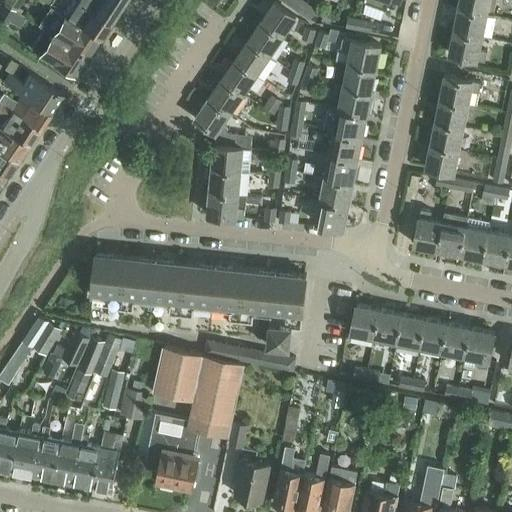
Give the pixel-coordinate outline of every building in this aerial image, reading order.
[(53,0),(5,0),(4,3),(16,10),(23,0),(40,0),(50,6),(53,0)] [(72,0),(64,14),(100,38),(111,22),(76,0),(72,0)] [(76,0),(111,22),(125,0),(76,0)] [(210,0),(228,12),(235,0),(210,0)] [(284,0),(299,10),(305,2),(302,0),(284,0)] [(363,0),(387,8),(390,0),(401,4),(402,0),(363,0)] [(460,0),(459,7),(488,13),(490,0),(460,0)] [(275,1),(263,18),(285,35),(298,16),(275,1)] [(305,2),(299,10),(310,18),(316,10),(305,2)] [(3,6),(0,12),(0,20),(8,24),(15,12),(3,6)] [(459,7),(454,30),(483,37),(488,13),(459,7)] [(325,11),(322,20),(331,23),(334,14),(325,11)] [(51,33),(88,57),(100,38),(64,14),(51,33)] [(349,17),(347,27),(359,29),(360,19),(349,17)] [(263,18),(250,38),(272,54),(285,35),(263,18)] [(360,19),(359,29),(371,31),(373,22),(360,19)] [(302,38),(313,42),(317,29),(306,25),(302,38)] [(31,48),(38,53),(75,77),(88,57),(51,33),(43,28),(31,48)] [(315,44),(326,48),(331,33),(320,29),(315,44)] [(481,49),(483,37),(454,30),(449,53),(487,61),(489,50),(481,49)] [(351,50),(348,65),(377,69),(382,45),(343,37),(341,48),(351,50)] [(238,55),(260,72),(266,76),(278,58),(272,54),(250,38),(238,55)] [(238,55),(224,75),(246,93),(260,72),(238,55)] [(296,57),(292,68),(303,72),(306,61),(296,57)] [(308,63),(304,75),(316,79),(319,67),(308,63)] [(348,65),(344,87),(373,89),(377,69),(348,65)] [(299,83),(303,72),(292,68),(288,79),(299,83)] [(22,93),(21,94),(50,113),(63,94),(29,71),(23,81),(9,72),(3,81),(22,93)] [(445,74),(440,97),(470,104),(471,102),(478,104),(483,81),(445,74)] [(224,75),(209,97),(232,112),(246,93),(224,75)] [(316,79),(304,75),(300,87),(312,91),(316,79)] [(344,87),(339,107),(368,113),(373,89),(344,87)] [(0,96),(0,101),(0,102),(40,128),(50,113),(21,94),(16,101),(3,92),(0,96)] [(268,101),(264,106),(273,113),(280,103),(282,101),(273,94),(268,101)] [(216,131),(215,142),(238,144),(239,133),(228,132),(228,127),(224,124),(232,112),(209,97),(196,117),(216,131)] [(440,97),(436,120),(466,127),(470,104),(440,97)] [(296,99),(293,123),(304,125),(308,101),(296,99)] [(0,113),(6,118),(1,125),(1,126),(29,145),(40,128),(0,102),(0,113)] [(280,103),(278,116),(290,118),(292,105),(280,103)] [(325,129),(335,131),(363,136),(368,113),(339,107),(329,106),(325,129)] [(288,130),(290,118),(278,116),(277,128),(288,130)] [(436,120),(431,143),(458,149),(461,149),(466,127),(436,120)] [(291,135),(302,137),(304,125),(293,123),(291,135)] [(511,124),(505,123),(503,133),(511,134),(511,124)] [(0,149),(18,161),(29,145),(1,126),(1,125),(0,124),(0,149)] [(335,131),(329,158),(358,162),(363,136),(335,131)] [(511,134),(503,133),(500,144),(511,146),(511,144),(511,134)] [(275,136),(273,150),(285,152),(287,138),(275,136)] [(215,143),(213,167),(243,170),(245,147),(238,146),(215,143)] [(431,143),(426,167),(456,173),(461,149),(458,149),(431,143)] [(500,144),(498,155),(509,157),(511,146),(500,144)] [(0,173),(6,178),(18,161),(0,149),(0,173)] [(498,155),(496,167),(507,169),(509,157),(498,155)] [(288,156),(286,169),(298,170),(299,158),(288,156)] [(329,158),(325,181),(353,184),(358,162),(329,158)] [(272,161),(271,173),(281,175),(283,162),(272,161)] [(213,167),(210,193),(240,195),(241,193),(248,193),(250,170),(243,170),(213,167)] [(496,167),(493,179),(504,182),(507,169),(496,167)] [(286,169),(285,181),(296,183),(298,170),(286,169)] [(269,186),(280,187),(281,175),(271,173),(269,186)] [(436,184),(450,187),(453,177),(438,174),(436,184)] [(453,177),(450,187),(473,192),(476,182),(453,177)] [(325,181),(320,205),(349,207),(353,184),(325,181)] [(482,194),(497,197),(500,185),(485,182),(482,194)] [(500,185),(497,197),(509,200),(511,188),(500,185)] [(210,193),(208,214),(246,218),(247,207),(239,207),(240,195),(210,193)] [(320,205),(316,222),(345,228),(349,207),(320,205)] [(267,206),(266,220),(275,221),(277,207),(267,206)] [(415,244),(437,249),(443,219),(431,216),(433,209),(422,206),(415,244)] [(282,209),(280,221),(290,222),(291,211),(282,209)] [(443,219),(437,249),(461,253),(468,216),(445,211),(443,219)] [(468,216),(461,253),(484,258),(490,228),(491,221),(468,216)] [(511,232),(490,228),(484,258),(506,262),(511,236),(511,232)] [(292,327),(301,327),(302,328),(307,274),(277,271),(277,268),(276,268),(276,271),(217,265),(217,262),(216,262),(216,264),(157,258),(158,256),(157,256),(156,258),(96,252),(91,297),(110,299),(110,308),(134,310),(134,302),(170,305),(169,314),(193,316),(194,308),(230,312),(229,320),(253,322),(254,314),(271,316),(268,345),(290,348),(292,327)] [(357,303),(352,328),(351,333),(353,333),(351,339),(372,344),(374,337),(382,308),(357,303)] [(382,308),(374,337),(398,342),(406,313),(382,308)] [(406,313),(398,342),(397,349),(420,354),(422,347),(427,317),(406,313)] [(427,317),(422,347),(443,351),(449,322),(427,317)] [(31,332),(38,336),(33,344),(48,353),(64,328),(48,318),(47,321),(44,325),(38,321),(31,332)] [(449,322),(443,351),(467,356),(473,326),(449,322)] [(473,326),(467,356),(479,359),(477,366),(488,369),(495,331),(473,326)] [(79,364),(92,337),(78,330),(65,358),(79,364)] [(97,332),(81,366),(92,371),(107,336),(97,332)] [(113,366),(120,349),(124,338),(110,332),(99,360),(113,366)] [(24,338),(0,372),(0,377),(10,384),(33,344),(24,338)] [(205,351),(294,369),(296,357),(222,342),(208,339),(205,351)] [(58,344),(53,353),(64,358),(69,349),(58,344)] [(150,382),(149,388),(151,388),(155,389),(173,393),(195,398),(192,413),(191,419),(189,425),(187,437),(191,437),(189,449),(196,451),(200,428),(229,434),(232,422),(238,393),(244,362),(164,344),(156,381),(153,381),(150,380),(150,382)] [(53,353),(52,352),(42,371),(55,377),(64,358),(53,353)] [(355,365),(353,376),(366,379),(368,368),(355,365)] [(368,368),(366,379),(380,382),(382,371),(368,368)] [(401,374),(399,386),(412,389),(414,377),(401,374)] [(69,393),(68,395),(81,400),(84,393),(88,382),(88,381),(76,377),(75,376),(69,393)] [(328,379),(326,389),(345,393),(347,382),(348,381),(329,377),(328,379)] [(414,377),(412,389),(425,391),(428,380),(414,377)] [(118,408),(123,383),(110,380),(104,405),(118,408)] [(446,384),(444,395),(459,398),(461,387),(446,384)] [(145,419),(150,391),(127,386),(122,414),(145,419)] [(461,387),(459,398),(472,401),(474,389),(461,387)] [(406,395),(404,406),(417,408),(418,399),(418,397),(406,395)] [(426,397),(423,410),(437,413),(440,400),(426,397)] [(290,405),(283,438),(294,440),(301,407),(290,405)] [(489,424),(511,428),(511,412),(493,408),(489,424)] [(154,430),(146,466),(160,469),(158,479),(162,480),(161,484),(174,487),(175,483),(192,487),(195,475),(199,476),(201,462),(199,461),(201,452),(196,451),(189,449),(191,437),(187,437),(189,425),(191,419),(157,412),(154,430)] [(2,417),(0,426),(0,467),(11,469),(19,429),(7,426),(8,418),(2,417)] [(62,438),(54,478),(73,482),(84,433),(86,423),(77,421),(73,440),(62,438)] [(235,421),(230,444),(244,446),(248,424),(235,421)] [(19,429),(11,469),(34,474),(42,433),(40,433),(41,425),(34,423),(32,431),(19,429)] [(42,433),(34,474),(54,478),(62,438),(50,435),(51,427),(44,425),(42,433)] [(330,428),(328,439),(337,441),(339,431),(339,430),(330,428)] [(84,433),(73,482),(92,486),(100,445),(88,443),(90,435),(84,433)] [(100,445),(92,486),(112,490),(120,449),(122,448),(123,441),(116,440),(114,448),(100,445)] [(275,502),(297,507),(304,472),(291,469),(296,447),(288,445),(275,502)] [(352,447),(350,461),(364,464),(367,449),(352,447)] [(304,472),(297,507),(318,511),(330,454),(321,452),(316,475),(304,472)] [(271,463),(238,456),(234,479),(238,480),(235,495),(263,501),(271,463)] [(428,462),(425,476),(430,477),(426,495),(425,503),(433,504),(437,505),(439,498),(442,484),(441,484),(442,481),(442,480),(444,471),(445,466),(428,462)] [(323,510),(328,511),(349,511),(358,469),(333,464),(330,476),(323,510)] [(385,492),(369,488),(364,511),(394,511),(400,483),(399,483),(401,473),(392,471),(390,481),(387,480),(385,492)] [(468,511),(450,508),(451,501),(452,501),(458,475),(444,472),(442,483),(442,485),(444,486),(441,499),(445,500),(444,507),(441,507),(440,511),(468,511)] [(425,503),(408,499),(405,511),(431,511),(433,504),(425,503)]
